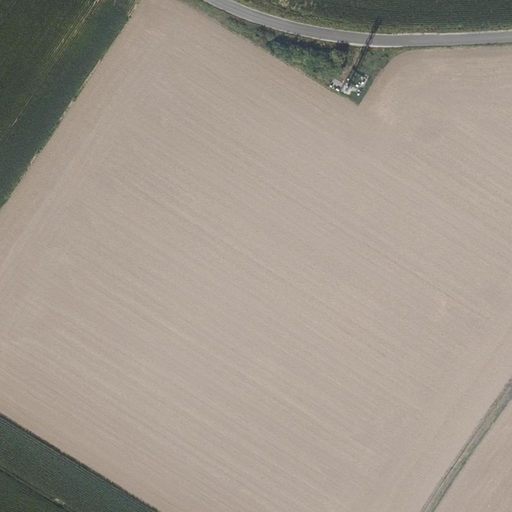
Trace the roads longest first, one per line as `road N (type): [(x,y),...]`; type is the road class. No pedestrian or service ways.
road 1 (unclassified): [(216,0),(306,32),(511,35)]
road 2 (track): [(511,395),(431,511)]
